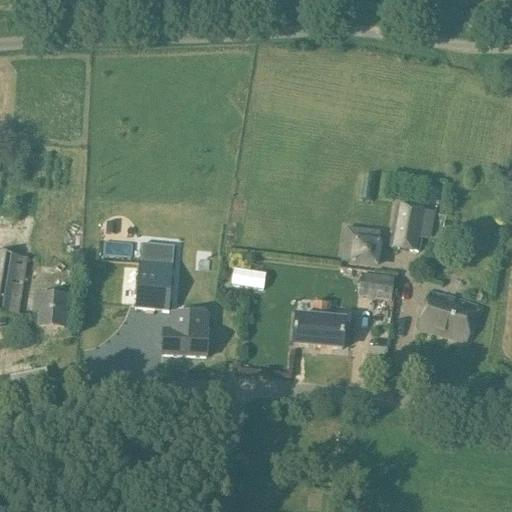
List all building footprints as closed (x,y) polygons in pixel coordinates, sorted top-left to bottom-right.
[(375,178),(361,176),(358,201),(372,203),(375,178)] [(422,213),(395,208),(388,249),(416,254),(422,213)] [(346,230),(344,242),(341,263),(375,268),(380,235),(346,230)] [(168,314),(170,282),(171,264),(154,262),(156,243),(144,242),(142,261),(139,261),(137,279),(134,311),(168,314)] [(17,256),(0,253),(0,314),(7,315),(17,256)] [(197,254),(196,275),(224,275),(224,255),(197,254)] [(393,281),(360,276),(358,297),(390,302),(393,281)] [(453,300),(428,295),(418,330),(466,344),(477,308),(453,300)] [(66,299),(35,297),(34,313),(40,313),(39,328),(63,330),(66,299)] [(330,306),(312,304),(311,320),(295,318),(292,345),(341,351),(344,324),(328,322),(330,306)] [(207,317),(171,315),(170,333),(162,333),(161,356),(205,359),(207,317)] [(14,377),(14,401),(50,401),(50,377),(14,377)]
